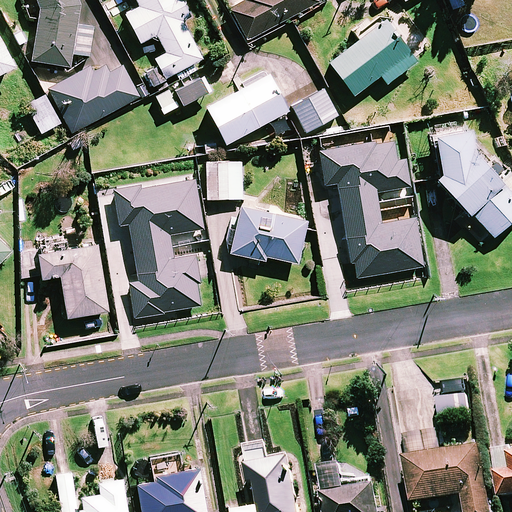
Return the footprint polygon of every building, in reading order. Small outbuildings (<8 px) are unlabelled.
[(76,1),(75,0),(33,0),(37,6),(35,14),(29,61),(66,65),(68,53),(87,55),(90,27),(73,25),(76,1)] [(132,0),(135,5),(121,13),(135,41),(153,32),(163,51),(151,57),(161,77),(198,57),(178,19),(186,15),(177,0),(132,0)] [(316,1),(315,0),(234,0),(226,4),(245,39),(316,1)] [(413,60),(381,18),(325,61),(350,94),(376,74),(383,82),(413,60)] [(0,69),(9,65),(7,61),(0,47),(0,69)] [(86,63),(45,87),(73,133),(136,95),(117,63),(107,69),(103,62),(90,70),(86,63)] [(264,120),(271,134),(286,126),(279,112),(283,110),(264,73),(202,105),(221,142),(264,120)] [(204,91),(196,75),(171,88),(179,104),(204,91)] [(336,114),(318,81),(282,100),(300,133),(336,114)] [(166,86),(150,94),(158,111),(175,102),(166,86)] [(58,122),(41,93),(23,104),(39,133),(58,122)] [(492,160),(484,168),(472,156),(461,127),(427,134),(435,181),(487,237),(511,213),(511,198),(493,178),(502,169),(492,160)] [(239,197),(237,160),(202,161),(204,198),(239,197)] [(407,246),(400,202),(403,202),(399,176),(396,177),(341,186),(346,211),(364,208),(371,252),(407,246)] [(125,210),(121,189),(101,192),(104,213),(125,210)] [(303,218),(236,205),(226,252),(261,259),(261,255),(294,262),(303,218)] [(104,309),(92,241),(19,254),(23,277),(55,272),(63,316),(104,309)] [(467,414),(464,395),(435,400),(438,418),(467,414)] [(245,467),(241,468),(247,502),(224,506),(225,511),(296,511),(287,459),(267,462),(264,444),(241,448),(245,467)] [(511,450),(511,444),(489,447),(490,456),(496,499),(511,496),(511,450)] [(488,511),(477,447),(403,460),(411,504),(460,495),(463,511),(488,511)] [(203,511),(195,466),(179,469),(176,451),(148,457),(152,479),(133,482),(138,511),(203,511)] [(377,511),(371,480),(357,483),(356,476),(340,479),(338,466),(315,470),(322,511),(377,511)] [(73,493),(69,472),(53,475),(59,511),(61,511),(76,509),(76,511),(123,511),(117,475),(93,480),(94,490),(73,493)]
